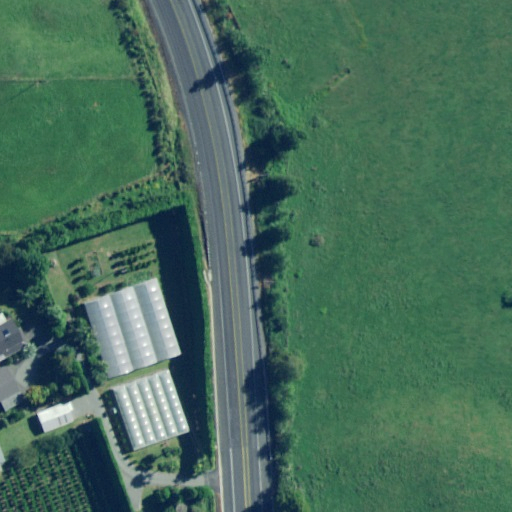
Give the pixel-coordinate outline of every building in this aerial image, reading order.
[(180,355),(154,280),(81,304),(106,379),(180,355)] [(0,360),(24,350),(11,322),(1,326),(0,323),(0,360)] [(12,393),(16,391),(4,368),(0,369),(0,406),(3,412),(18,404),(12,393)] [(188,432),(168,371),(111,390),(132,451),(188,432)] [(74,421),(66,402),(35,414),(43,433),(74,421)]
